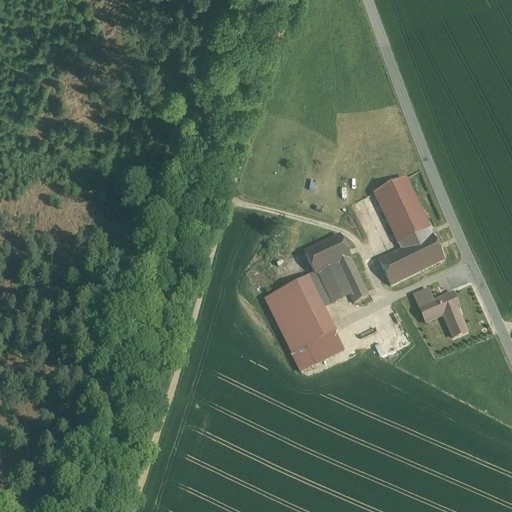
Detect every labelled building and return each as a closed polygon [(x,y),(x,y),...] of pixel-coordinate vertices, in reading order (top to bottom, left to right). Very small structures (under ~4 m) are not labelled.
[(405,179),(375,194),(390,226),(402,250),(433,236),(405,179)] [(402,250),(378,262),(390,287),(445,260),(433,236),(402,250)] [(340,237),(304,253),(315,277),(336,267),(350,260),(351,260),(340,237)] [(369,298),(350,260),(336,267),(351,297),(354,305),(369,298)] [(315,277),(308,280),(324,311),(351,297),(336,267),(315,277)] [(308,280),(265,301),(292,355),(335,334),(324,311),(308,280)] [(414,296),(419,309),(435,302),(430,289),(414,296)] [(435,302),(419,309),(426,325),(443,318),(453,339),(467,333),(457,311),(460,310),(453,294),(435,302)] [(335,334),(292,355),(301,374),(344,353),(335,334)]
